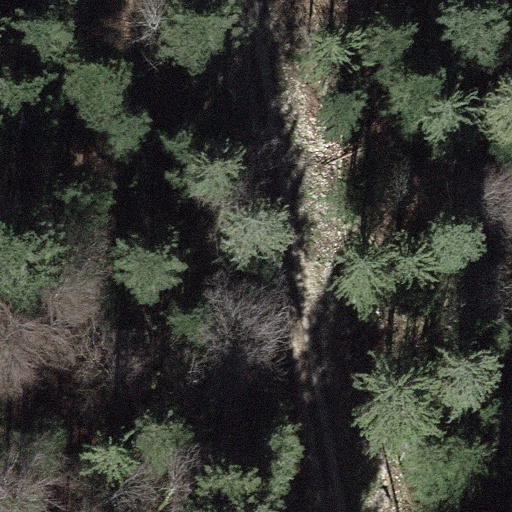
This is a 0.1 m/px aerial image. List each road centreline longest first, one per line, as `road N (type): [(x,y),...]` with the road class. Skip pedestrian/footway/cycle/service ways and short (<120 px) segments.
road 1 (track): [(477,0),(511,366)]
road 2 (track): [(280,182),(318,511)]
road 3 (track): [(280,182),(247,0)]
